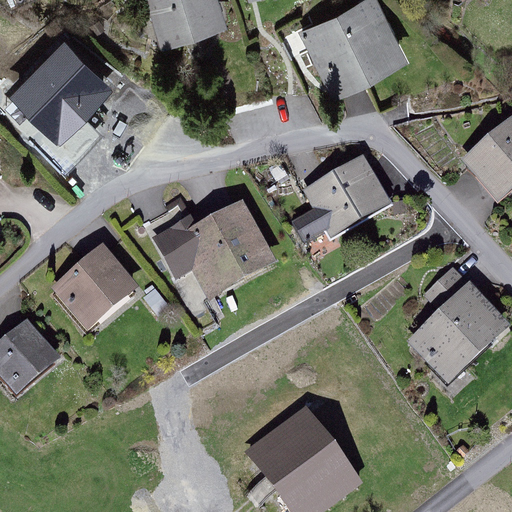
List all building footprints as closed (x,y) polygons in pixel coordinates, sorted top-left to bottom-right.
[(228,26),(219,0),(146,0),(162,47),(228,26)] [(377,0),(363,0),(300,28),(329,95),(405,62),(377,0)] [(65,45),(6,96),(49,145),(108,94),(65,45)] [(511,202),(511,121),(463,164),(503,210),(511,202)] [(316,216),(295,228),(306,248),(326,238),(330,246),(391,213),(363,162),(303,194),(316,216)] [(243,209),(201,232),(194,219),(153,242),(176,285),(193,275),(210,307),(277,270),(243,209)] [(138,297),(106,255),(54,295),(87,336),(138,297)] [(447,329),(415,358),(453,402),(511,350),(511,341),(457,279),(427,305),(447,329)] [(59,366),(28,327),(0,349),(0,379),(17,400),(59,366)] [(311,411),(249,457),(290,511),(329,511),(367,484),(311,411)]
